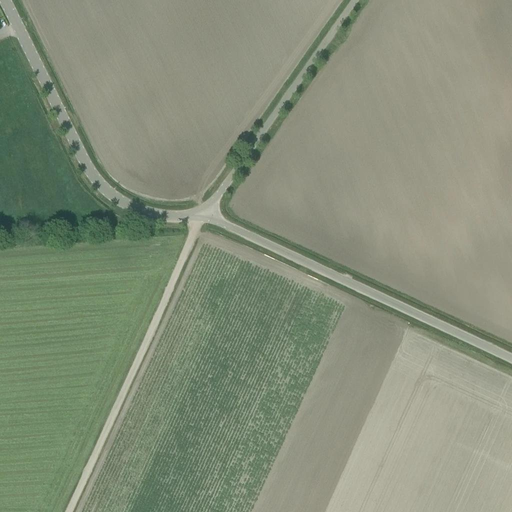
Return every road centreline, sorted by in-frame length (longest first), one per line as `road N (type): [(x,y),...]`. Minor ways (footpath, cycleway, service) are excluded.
road 1 (unclassified): [(511,362),(205,219)]
road 2 (track): [(205,219),(68,511)]
road 3 (unclassified): [(5,0),(90,170),(144,213),(205,219)]
road 4 (unclassified): [(205,219),(359,0)]
